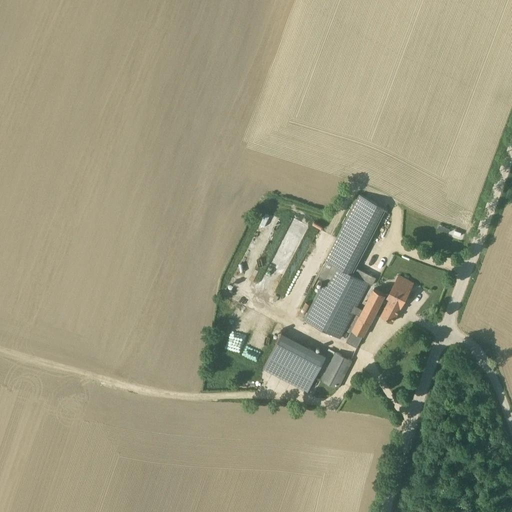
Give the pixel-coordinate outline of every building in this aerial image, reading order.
[(357,315),(361,308),(357,306),(369,283),(372,285),(376,277),(360,269),(356,276),(344,269),(343,270),(326,261),(318,276),(325,279),(304,319),(341,338),(354,313),(357,315)] [(389,298),(380,315),(392,321),(392,322),(413,283),(399,275),(388,295),(387,297),(389,298)] [(387,297),(388,295),(374,288),(363,310),(361,308),(357,315),(349,331),(351,333),(346,342),(357,347),(375,312),(380,315),(389,298),(387,297)] [(282,333),(263,368),(308,391),(326,356),(282,333)] [(336,352),(322,380),(338,388),(352,360),(336,352)]
